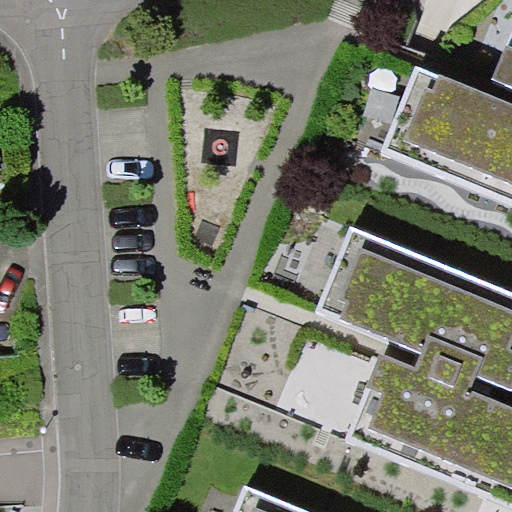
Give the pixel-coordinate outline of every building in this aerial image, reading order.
[(511,49),(498,85),(511,90),(511,49)] [(511,111),(424,74),(390,155),(511,207),(511,111)] [(511,301),(365,238),(331,316),(435,361),(482,382),(511,394),(511,301)] [(428,377),(390,360),(358,435),(511,500),(511,413),(475,398),(428,377)] [(482,382),(435,361),(428,377),(475,398),(482,382)] [(305,511),(252,490),(242,511),(305,511)]
